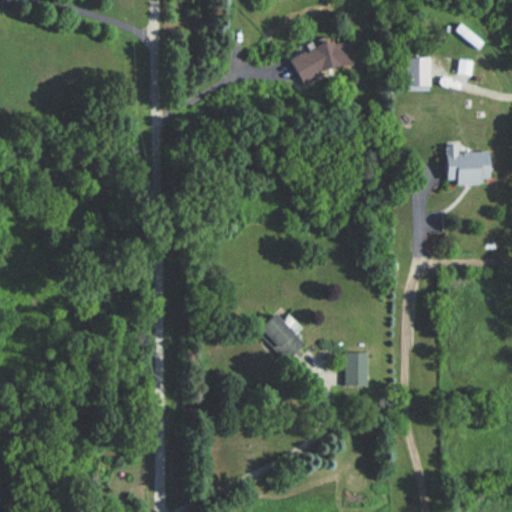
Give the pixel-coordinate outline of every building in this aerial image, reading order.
[(473,48),(479,41),(462,27),(456,34),(473,48)] [(403,90),(427,90),(427,57),(403,57),(403,90)] [(465,74),(466,60),(453,60),(452,73),(465,74)] [(454,151),(454,146),(439,146),(439,181),(449,181),(449,184),(484,183),(483,151),(454,151)] [(252,328),(283,359),(300,343),(269,312),(252,328)] [(340,351),(340,387),(363,387),(363,351),(340,351)]
